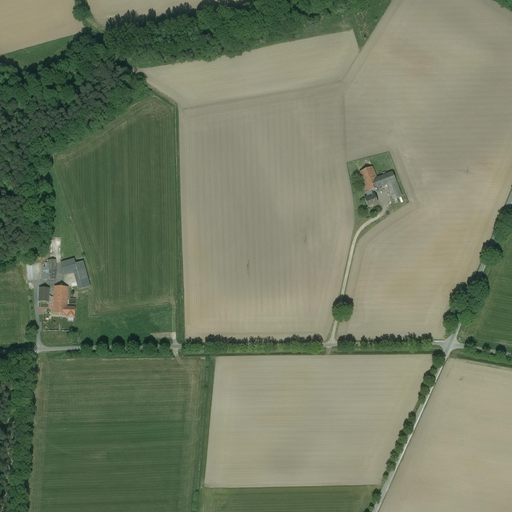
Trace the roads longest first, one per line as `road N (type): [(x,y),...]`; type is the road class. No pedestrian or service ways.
road 1 (unclassified): [(0,352),(449,344)]
road 2 (unclassified): [(373,511),(449,344)]
road 3 (track): [(22,511),(34,349)]
road 4 (unclassified): [(449,344),(511,195)]
